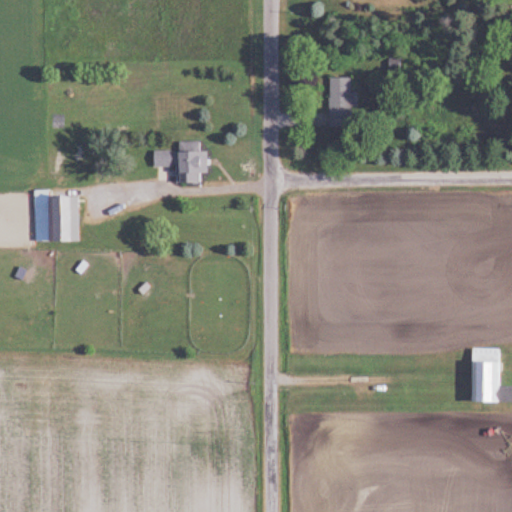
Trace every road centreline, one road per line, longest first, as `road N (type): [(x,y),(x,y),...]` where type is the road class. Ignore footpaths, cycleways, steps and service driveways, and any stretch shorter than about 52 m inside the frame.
road 1 (residential): [(272,511),(270,0)]
road 2 (residential): [(271,183),(511,179)]
